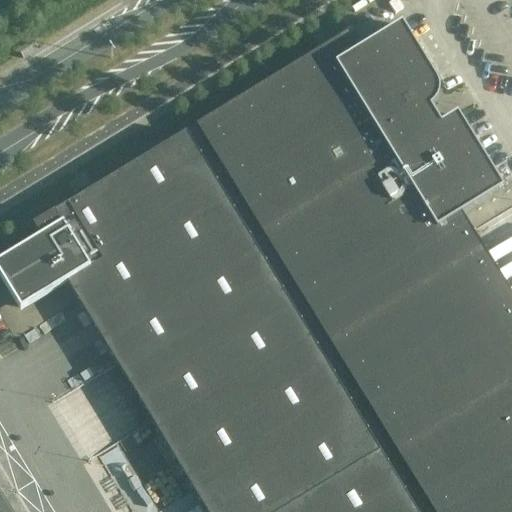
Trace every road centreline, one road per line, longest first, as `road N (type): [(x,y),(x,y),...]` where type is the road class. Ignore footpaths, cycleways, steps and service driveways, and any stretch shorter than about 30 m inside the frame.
road 1 (tertiary): [(0,153),(250,0)]
road 2 (tertiary): [(162,0),(0,99)]
